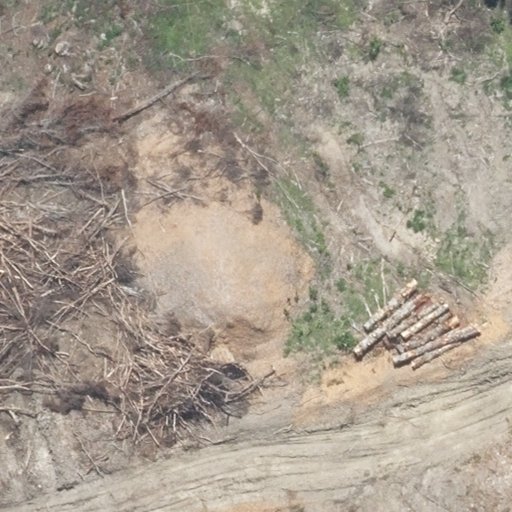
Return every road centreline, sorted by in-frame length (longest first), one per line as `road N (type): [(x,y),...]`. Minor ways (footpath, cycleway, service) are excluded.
road 1 (trunk): [(511,334),(0,472)]
road 2 (trunk): [(0,389),(511,255)]
